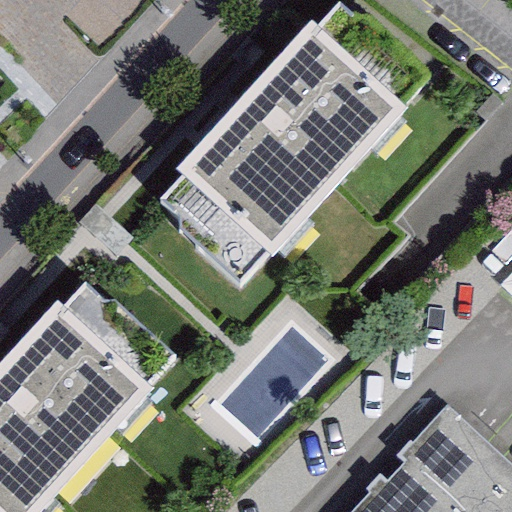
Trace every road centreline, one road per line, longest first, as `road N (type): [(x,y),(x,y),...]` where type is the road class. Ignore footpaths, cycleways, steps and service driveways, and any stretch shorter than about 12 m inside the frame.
road 1 (tertiary): [(0,240),(212,0)]
road 2 (residential): [(511,384),(464,350),(319,511)]
